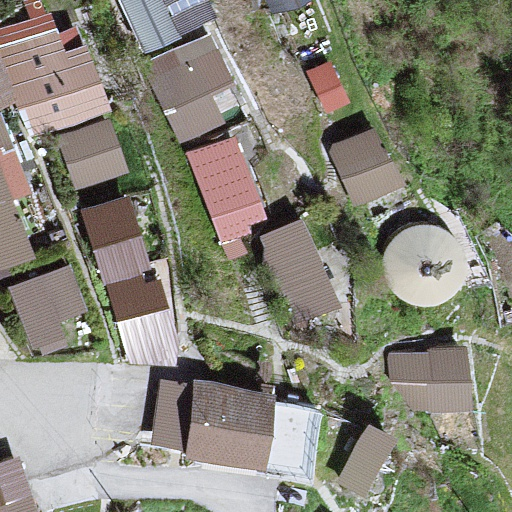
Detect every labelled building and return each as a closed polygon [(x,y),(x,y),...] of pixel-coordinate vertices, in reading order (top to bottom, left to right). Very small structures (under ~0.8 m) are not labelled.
[(137,0),(108,0),(84,16),(118,70),(164,42),(137,0)] [(289,0),(258,0),(267,14),(289,0)] [(49,31),(0,49),(0,97),(15,136),(80,111),(49,31)] [(180,58),(136,80),(168,144),(213,122),(180,58)] [(308,65),(287,77),(309,116),(330,104),(308,65)] [(83,126),(39,140),(56,191),(100,177),(83,126)] [(353,134),(312,151),(335,206),(376,189),(353,134)] [(220,173),(182,189),(207,248),(245,232),(220,173)] [(103,195),(56,211),(81,285),(128,269),(103,195)] [(395,211),(353,228),(381,299),(423,282),(395,211)] [(0,260),(11,256),(0,226),(0,260)] [(271,228),(235,244),(272,324),(308,308),(271,228)] [(39,263),(0,278),(0,336),(9,359),(48,343),(37,316),(57,308),(39,263)] [(129,287),(82,301),(102,368),(149,354),(129,287)] [(437,350),(368,355),(373,422),(442,417),(437,350)] [(229,390),(162,380),(151,458),(217,467),(229,390)] [(19,511),(13,491),(0,494),(0,511),(19,511)]
